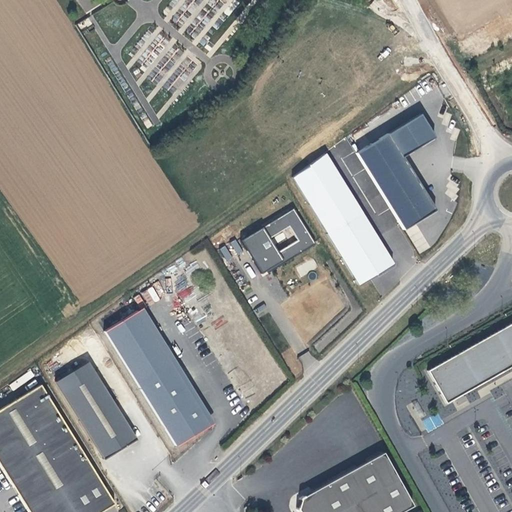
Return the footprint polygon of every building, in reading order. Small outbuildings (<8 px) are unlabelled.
[(420,114),(357,153),(402,231),(435,211),(403,157),(434,138),(420,114)] [(315,244),(294,207),(241,239),(262,274),(266,271),(293,254),(294,257),(315,244)] [(361,213),(326,233),(357,286),(392,265),(361,213)] [(237,254),(242,251),(236,240),(231,243),(237,254)] [(293,254),(266,271),(267,273),(294,257),(293,254)] [(104,330),(175,447),(208,427),(138,310),(104,330)] [(511,321),(425,370),(443,403),(452,398),(460,394),(511,365),(511,321)] [(102,458),(134,439),(88,361),(55,381),(102,458)] [(0,467),(27,511),(101,511),(102,511),(113,505),(40,386),(35,389),(0,410),(0,467)] [(464,400),(460,394),(452,398),(456,405),(464,400)] [(422,421),(428,432),(442,424),(437,413),(422,421)] [(295,511),(400,511),(410,507),(380,453),(301,497),(295,510),(295,511)]
